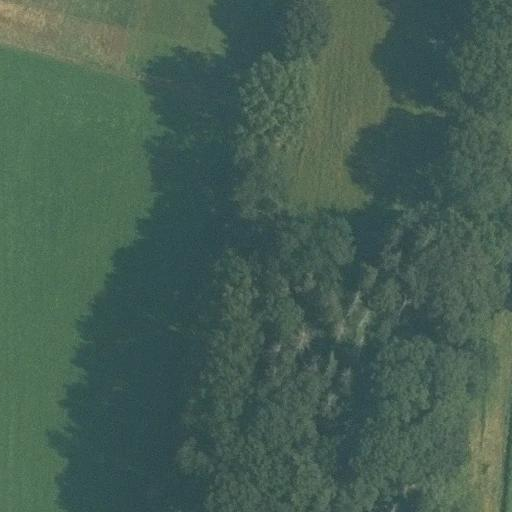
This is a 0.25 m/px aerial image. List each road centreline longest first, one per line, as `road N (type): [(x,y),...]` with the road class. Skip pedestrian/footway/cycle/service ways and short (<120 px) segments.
road 1 (track): [(301,0),(257,275),(290,295),(326,294),(447,252),(511,252)]
road 2 (track): [(487,0),(408,511)]
road 3 (track): [(220,511),(257,275)]
